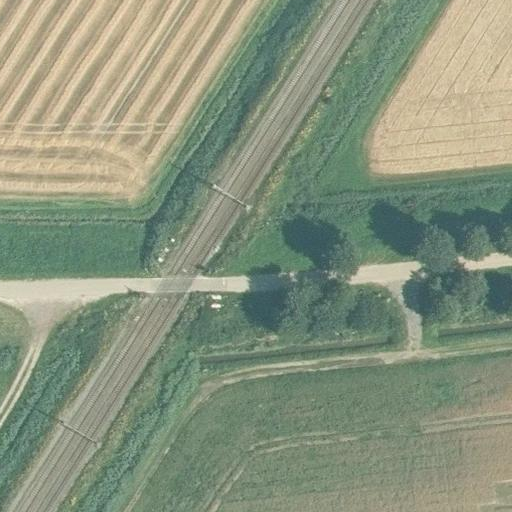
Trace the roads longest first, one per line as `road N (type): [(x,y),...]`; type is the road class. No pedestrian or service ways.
road 1 (unclassified): [(511,259),(199,284),(0,288)]
road 2 (track): [(59,289),(0,418)]
